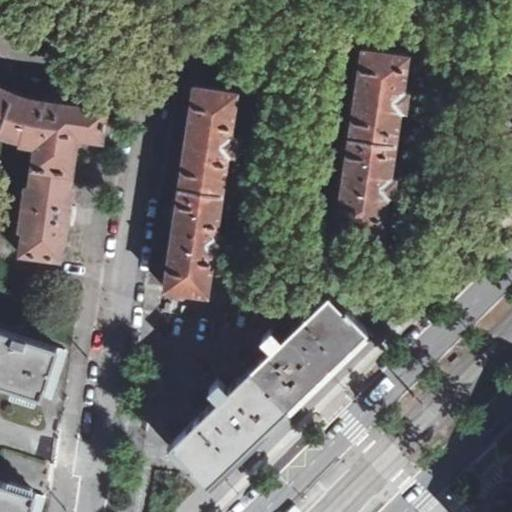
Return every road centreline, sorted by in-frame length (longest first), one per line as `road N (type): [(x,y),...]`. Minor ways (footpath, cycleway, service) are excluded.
road 1 (residential): [(90,511),(158,61),(158,13)]
road 2 (secondary): [(511,258),(250,511)]
road 3 (unknown): [(153,90),(72,79),(0,38)]
road 4 (secondary): [(404,511),(511,405)]
